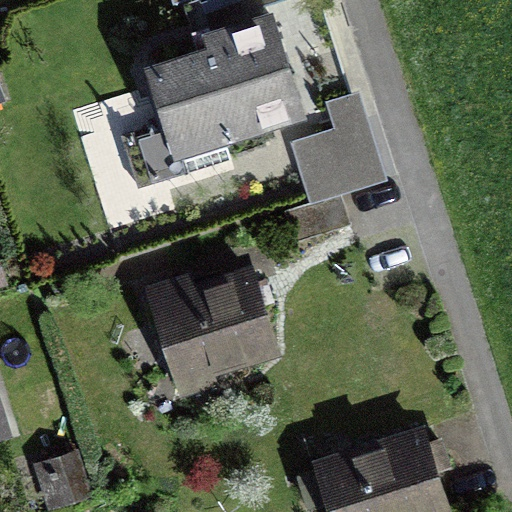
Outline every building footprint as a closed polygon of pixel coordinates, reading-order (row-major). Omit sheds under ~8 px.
[(302,116),(271,14),(200,36),(205,52),(149,69),(167,128),(123,141),(138,189),(231,160),(225,140),(302,116)] [(368,183),(349,124),(292,142),(311,201),(368,183)] [(336,197),(283,213),(292,242),(345,227),(336,197)] [(194,274),(153,286),(178,373),(271,347),(250,273),(197,287),(194,274)] [(0,410),(0,439),(8,437),(0,410)] [(428,422),(324,459),(342,511),(427,511),(456,502),(428,422)] [(73,454),(34,467),(48,510),(87,498),(73,454)]
